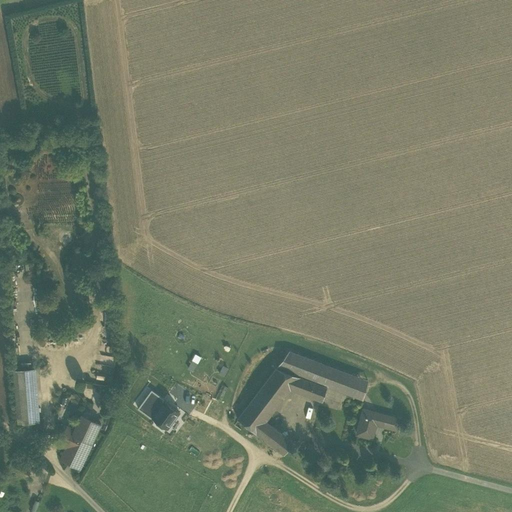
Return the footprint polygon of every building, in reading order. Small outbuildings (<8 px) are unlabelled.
[(62,158),(54,155),(50,163),(58,166),(62,158)] [(289,351),(276,368),(327,387),(362,400),(367,380),(289,351)] [(99,363),(114,366),(116,357),(100,354),(99,363)] [(197,363),(192,360),(187,369),(193,371),(197,363)] [(228,368),(223,365),(219,374),(224,377),(228,368)] [(15,370),(19,422),(39,420),(35,368),(15,370)] [(322,401),(327,387),(276,368),(237,419),(284,454),(293,442),(266,421),(290,389),(322,401)] [(221,401),(227,387),(222,384),(215,399),(221,401)] [(151,389),(138,408),(152,419),(153,418),(152,417),(164,401),(163,400),(164,398),(151,389)] [(153,418),(167,428),(179,411),(164,401),(152,417),(153,418)] [(357,434),(372,438),(376,424),(397,430),(400,419),(363,409),(357,434)] [(75,435),(91,442),(101,423),(82,414),(75,429),(74,431),(75,435)] [(67,447),(74,450),(85,455),(91,442),(75,435),(74,431),(75,429),(67,426),(63,433),(59,443),(67,447)] [(79,468),(85,455),(74,450),(72,454),(65,450),(61,459),(79,468)]
